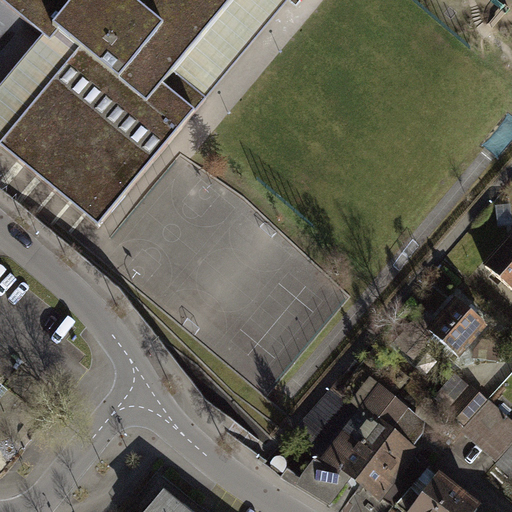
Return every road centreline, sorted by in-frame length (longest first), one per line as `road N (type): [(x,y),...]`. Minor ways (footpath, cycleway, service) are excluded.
road 1 (residential): [(151,389),(96,313),(0,226)]
road 2 (residential): [(151,389),(179,430),(285,511)]
road 3 (residential): [(27,511),(118,409),(151,389)]
